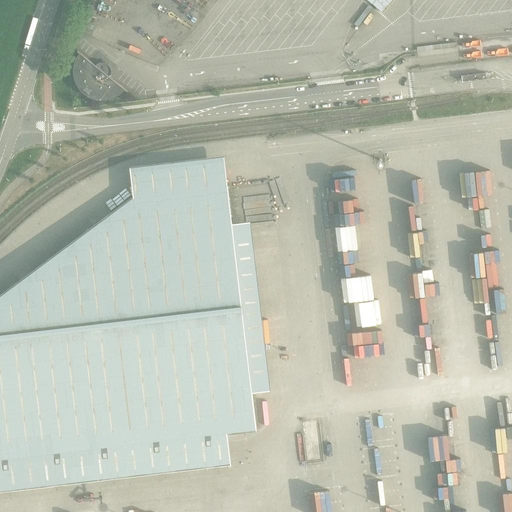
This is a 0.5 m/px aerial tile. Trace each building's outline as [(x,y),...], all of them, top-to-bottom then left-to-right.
[(114,0),(99,48),(139,61),(158,0),(114,0)] [(96,18),(86,15),(84,21),(94,24),(96,18)] [(81,55),(80,58),(79,60),(78,62),(77,65),(76,67),(76,68),(76,71),(76,73),(76,76),(77,78),(78,81),(77,81),(77,82),(78,82),(79,84),(80,86),(82,88),(83,90),(85,92),(85,93),(86,93),(88,94),(90,95),(93,96),(95,97),(98,98),(99,98),(101,98),(104,98),(107,98),(109,97),(112,97),(112,96),(115,95),(117,94),(119,92),(121,91),(123,89),(124,88),(110,77),(111,76),(111,74),(111,73),(111,71),(111,70),(111,68),(110,67),(109,66),(108,65),(107,64),(105,63),(104,63),(102,63),(101,63),(99,63),(98,64),(97,65),(96,66),(82,54),(81,55)] [(485,73),(461,76),(462,82),(474,81),(474,78),(478,77),(478,80),(486,79),(485,73)] [(134,205),(0,293),(0,489),(120,479),(130,472),(156,470),(154,471),(231,464),(228,432),(257,430),(253,391),(269,390),(253,221),(232,223),(226,157),(131,165),(134,205)]
